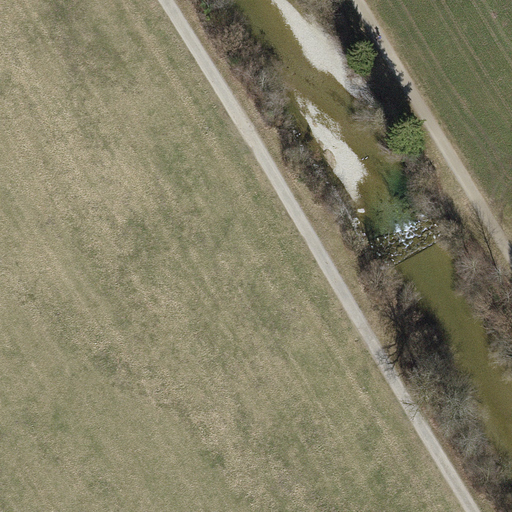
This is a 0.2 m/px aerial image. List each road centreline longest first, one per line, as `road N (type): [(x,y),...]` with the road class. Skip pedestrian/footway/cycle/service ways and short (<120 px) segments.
road 1 (track): [(165,0),(472,511)]
road 2 (track): [(511,258),(355,0)]
